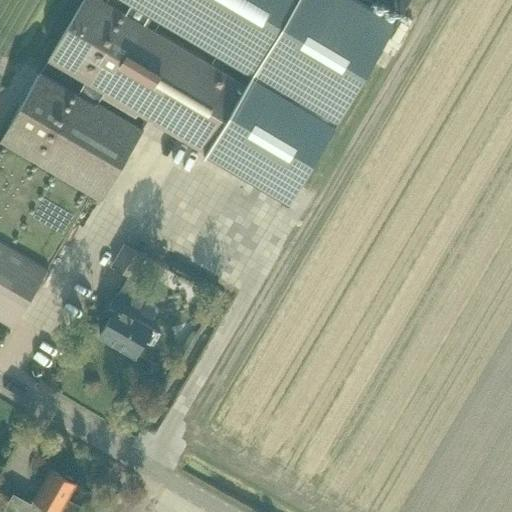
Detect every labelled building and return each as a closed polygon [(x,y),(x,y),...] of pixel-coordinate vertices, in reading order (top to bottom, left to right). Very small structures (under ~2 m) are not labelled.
[(247,83),(146,22),(109,0),(83,0),(0,140),(0,318),(13,326),(91,194),(102,199),(145,126),(149,118),(206,152),(247,83)] [(124,0),(251,75),(247,83),(206,152),(289,200),(395,20),(360,0),(124,0)] [(218,206),(234,215),(239,208),(223,198),(218,206)] [(136,279),(148,257),(125,244),(112,266),(136,279)] [(135,315),(140,306),(150,288),(127,275),(117,295),(115,294),(110,304),(116,307),(100,335),(137,356),(145,340),(155,345),(161,333),(153,327),(153,326),(135,315)] [(43,511),(46,506),(56,511),(77,511),(81,507),(67,498),(76,483),(51,468),(32,503),(15,493),(3,511),(43,511)]
